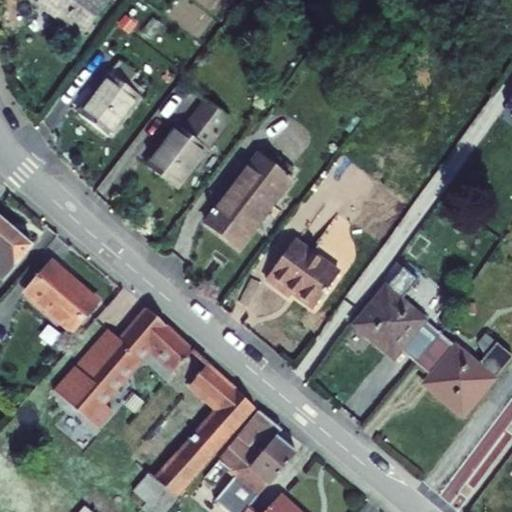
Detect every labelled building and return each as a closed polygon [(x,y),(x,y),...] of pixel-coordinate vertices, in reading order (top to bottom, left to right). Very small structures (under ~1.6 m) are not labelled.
[(90,6),(83,0),(13,0),(62,41),(90,6)] [(126,93),(97,68),(57,117),(86,141),(126,93)] [(511,82),(495,108),(511,119),(511,82)] [(164,138),(157,133),(126,169),(155,197),(214,128),(189,108),(164,138)] [(243,168),(237,163),(182,228),(217,258),(271,192),(265,187),(271,179),(250,160),(243,168)] [(0,231),(0,288),(2,290),(31,257),(0,231)] [(322,279),(278,244),(247,282),(271,302),(275,298),(295,314),(322,279)] [(50,273),(23,303),(64,341),(90,308),(50,273)] [(486,364),(471,353),(454,378),(368,320),(370,316),(354,305),(321,348),(363,379),(373,365),(405,389),(397,399),(440,430),(486,364)] [(170,380),(189,359),(143,320),(117,350),(105,340),(61,388),(75,400),(67,408),(99,436),(108,426),(99,417),(149,362),(170,380)] [(253,413),(204,373),(186,393),(220,422),(184,463),(180,460),(158,484),(176,502),(253,413)] [(53,408),(32,430),(46,445),(67,420),(53,408)] [(282,439),(259,419),(216,469),(228,479),(226,482),(231,486),(211,510),(212,511),(248,511),(266,492),(268,494),(296,461),(277,445),(282,439)] [(273,511),(291,511),(282,503),(273,511)]
